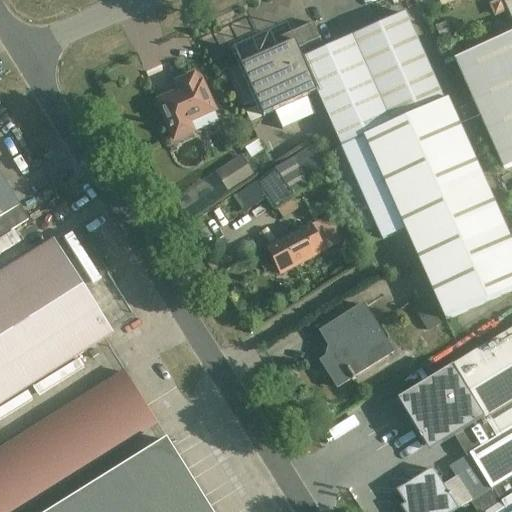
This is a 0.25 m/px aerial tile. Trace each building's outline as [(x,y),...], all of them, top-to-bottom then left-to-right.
[(511,0),(503,0),(511,19),(511,35),(455,61),(487,134),(503,169),(511,165),(511,0)] [(258,57),(227,71),(243,106),(256,100),(263,117),(317,93),(341,147),(383,241),(405,231),(408,237),(445,321),(511,291),(511,245),(448,101),(444,103),(404,13),(324,49),(313,23),(263,45),(260,47),(259,50),(258,53),(258,56),(258,57)] [(446,22),(435,27),(440,39),(451,34),(446,22)] [(198,84),(194,75),(176,83),(180,92),(158,102),(174,139),(192,131),(188,122),(214,110),(201,83),(198,84)] [(328,158),(317,142),(290,160),(256,183),(283,219),(298,209),(290,199),(310,185),(304,175),(328,158)] [(254,175),(241,155),(215,172),(228,192),(254,175)] [(0,237),(22,224),(29,220),(0,172),(0,237)] [(339,234),(329,217),(311,227),(311,226),(267,250),(280,275),(324,252),(323,251),(342,241),(339,234)] [(0,404),(109,336),(52,243),(0,276),(0,404)] [(451,341),(425,300),(413,307),(429,331),(422,335),(433,353),(451,341)] [(392,354),(363,308),(321,334),(334,355),(321,363),(337,388),(392,354)] [(452,368),(397,401),(425,447),(429,454),(455,438),(466,458),(458,463),(456,464),(451,467),(458,478),(472,502),(477,511),(485,511),(488,510),(501,502),(502,502),(508,511),(511,511),(511,328),(451,366),(452,368)] [(0,511),(15,511),(156,424),(124,374),(0,452),(0,511)] [(399,405),(372,421),(378,431),(405,415),(399,405)] [(210,511),(166,441),(51,511),(210,511)] [(432,470),(396,492),(405,506),(400,508),(402,511),(456,511),(472,502),(458,478),(443,488),(436,477),(432,470)]
